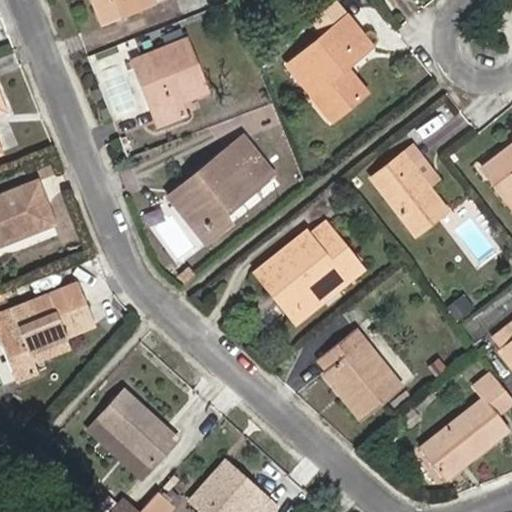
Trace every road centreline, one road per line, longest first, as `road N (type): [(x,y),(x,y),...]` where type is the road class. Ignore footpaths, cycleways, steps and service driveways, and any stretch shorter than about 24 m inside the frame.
road 1 (residential): [(26,0),(130,270),(161,309),(392,511)]
road 2 (residential): [(467,0),(449,14),(442,35),(456,75),(486,84),(511,73)]
